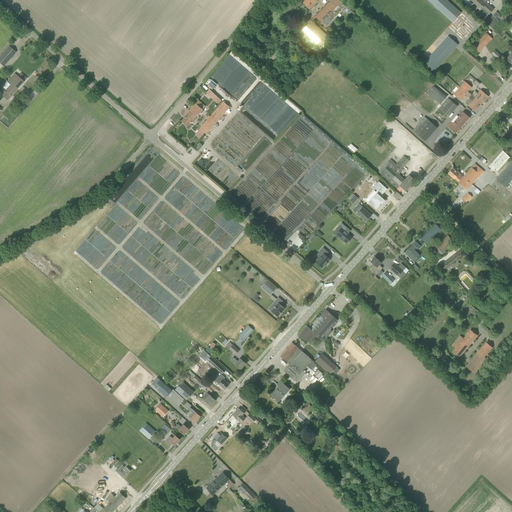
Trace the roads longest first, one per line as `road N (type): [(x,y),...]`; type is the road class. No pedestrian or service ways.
road 1 (unclassified): [(329,290),(150,136)]
road 2 (unclassified): [(150,136),(0,9)]
road 3 (unclassified): [(0,252),(115,178),(150,136)]
road 4 (residential): [(150,136),(263,0)]
road 5 (secondary): [(329,290),(422,186)]
road 6 (secondary): [(422,186),(511,86)]
road 7 (unclassified): [(511,280),(422,186)]
